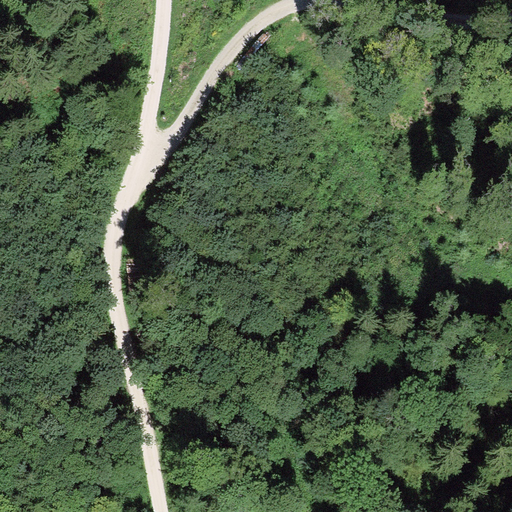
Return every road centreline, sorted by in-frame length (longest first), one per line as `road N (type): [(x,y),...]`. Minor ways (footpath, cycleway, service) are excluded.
road 1 (track): [(162,0),(144,161),(112,258),(163,511)]
road 2 (track): [(144,161),(245,38),(277,11),(335,0),(472,27),(511,22)]
road 3 (track): [(140,415),(295,511)]
